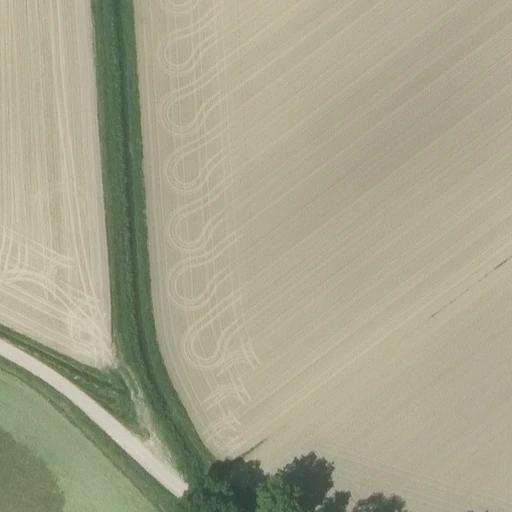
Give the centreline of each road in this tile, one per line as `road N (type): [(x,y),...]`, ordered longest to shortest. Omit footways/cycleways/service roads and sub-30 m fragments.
road 1 (track): [(203,510),(151,402),(133,328),(108,0)]
road 2 (track): [(0,348),(208,511)]
